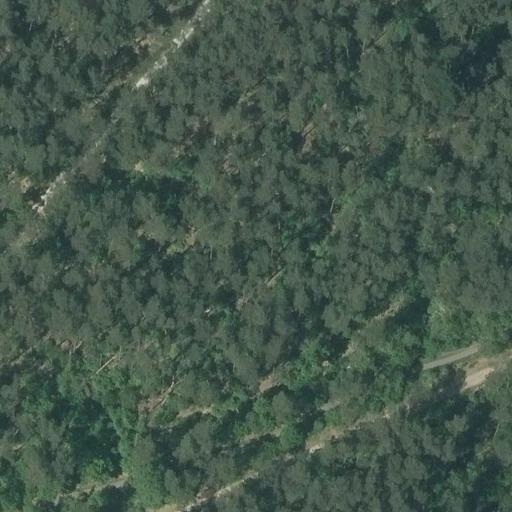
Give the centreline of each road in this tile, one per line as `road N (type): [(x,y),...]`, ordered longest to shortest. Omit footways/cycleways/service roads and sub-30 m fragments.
road 1 (track): [(195,511),(511,369)]
road 2 (track): [(168,0),(0,204)]
